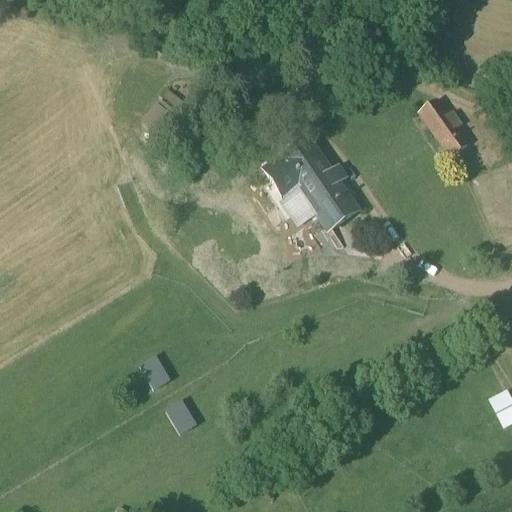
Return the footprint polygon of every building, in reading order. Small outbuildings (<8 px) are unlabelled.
[(411,122),(444,170),(467,154),(434,106),(411,122)] [(322,134),(253,182),(292,239),(309,228),(320,243),(372,207),(322,134)] [(0,300),(9,294),(0,279),(0,300)] [(150,359),(133,369),(149,395),(166,385),(150,359)] [(511,414),(507,395),(487,400),(495,430),(511,425),(511,414)] [(159,414),(176,440),(193,430),(177,403),(159,414)]
